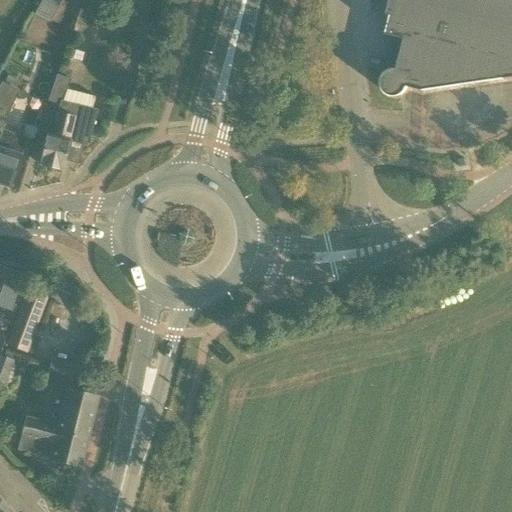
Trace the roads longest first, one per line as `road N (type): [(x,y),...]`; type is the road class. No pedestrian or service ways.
road 1 (residential): [(378,251),(343,60),(340,0)]
road 2 (secondary): [(115,511),(169,299)]
road 3 (secondary): [(198,177),(243,0)]
road 4 (tertiary): [(378,251),(511,176)]
road 5 (tertiary): [(247,252),(317,260),(378,251)]
